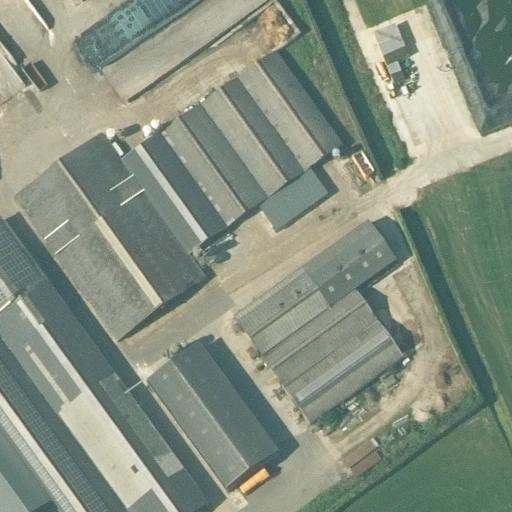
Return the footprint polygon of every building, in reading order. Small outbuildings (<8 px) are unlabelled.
[(135,0),(83,36),(128,99),(267,1),(266,0),(135,0)] [(165,160),(200,209),(220,237),(342,150),(276,53),(143,149),(156,167),(165,160)] [(103,136),(12,201),(18,209),(116,346),(206,282),(154,209),(103,136)] [(202,511),(209,508),(0,226),(0,511),(202,511)] [(302,272),(232,322),(308,430),(403,363),(351,291),(328,307),(302,272)] [(270,463),(191,354),(146,387),(225,496),(270,463)] [(370,440),(341,463),(356,481),(385,458),(370,440)]
